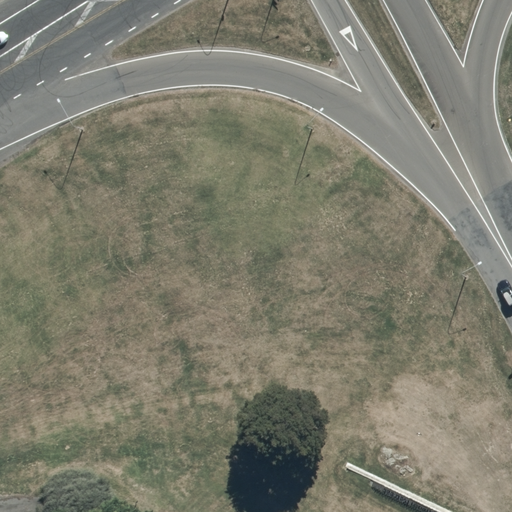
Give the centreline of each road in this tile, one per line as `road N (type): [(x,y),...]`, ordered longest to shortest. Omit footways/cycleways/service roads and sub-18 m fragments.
road 1 (secondary): [(487,210),(334,100),(279,76),(217,67),(161,72),(0,126)]
road 2 (unclassified): [(487,210),(409,130),(327,0)]
road 3 (unclassified): [(402,0),(441,78),(487,210)]
road 4 (secondary): [(498,0),(475,81),(487,210)]
road 5 (secondary): [(149,0),(0,94)]
